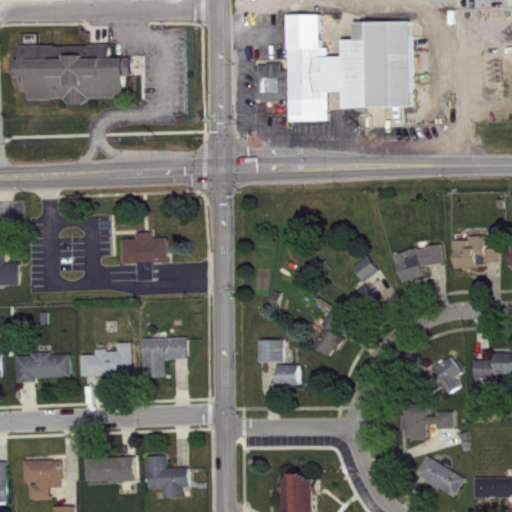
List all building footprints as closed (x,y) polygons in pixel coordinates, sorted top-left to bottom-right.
[(419,116),(418,30),(363,31),(363,48),(350,48),(350,65),(334,65),(334,57),(329,57),(329,23),(296,24),(297,130),(336,130),(335,100),(351,100),(351,116),(419,116)] [(27,55),(28,68),(22,68),(23,86),(27,86),(28,100),(35,100),(36,108),(74,108),(74,109),(132,108),(132,84),(139,84),(138,66),(117,67),(117,53),(27,55)] [(295,108),(294,78),(288,79),(288,72),(263,72),(264,109),(295,108)] [(130,273),(145,272),(146,289),(162,289),(161,271),(176,271),(175,247),(161,247),(160,241),(144,242),(144,248),(130,248),(130,273)] [(462,249),(462,276),(493,276),(493,245),(475,245),(476,249),(462,249)] [(0,293),(27,293),(26,272),(12,272),(12,253),(0,252),(0,293)] [(409,290),(433,285),(431,275),(452,271),(448,252),(403,262),(409,290)] [(506,257),(493,257),(494,271),(507,271),(506,257)] [(386,279),(375,264),(360,276),(372,291),(386,279)] [(355,307),(368,321),(385,307),(372,292),(355,307)] [(339,365),(351,347),(344,342),(355,325),(341,316),(318,352),(339,365)] [(152,347),(152,385),(174,385),(173,368),(197,367),(196,346),(152,347)] [(267,370),(292,370),(291,348),(266,348),(267,370)] [(89,385),(122,384),(122,388),(140,388),(139,351),(125,352),(125,359),(103,359),(103,364),(89,364),(89,385)] [(482,369),(482,389),(503,388),(503,382),(511,382),(511,361),(503,362),(503,369),(482,369)] [(24,363),(24,391),(43,391),(43,387),(78,386),(78,362),(24,363)] [(0,363),(0,390),(10,390),(9,364),(0,363)] [(437,377),(456,404),(468,395),(462,387),(470,381),(457,363),(437,377)] [(308,374),(286,373),(285,394),(307,394),(308,374)] [(412,448),(434,448),(434,433),(443,433),(443,438),(461,437),(461,422),(434,422),(434,413),(411,413),(412,448)] [(196,476),(174,477),(174,465),(155,465),(156,498),(173,498),(173,507),(191,506),(191,496),(197,496),(196,476)] [(462,506),(473,487),(435,465),(423,484),(462,506)] [(93,467),(94,490),(143,489),(143,466),(93,467)] [(37,509),(57,508),(57,497),(69,497),(68,469),(31,470),(32,492),(36,492),(37,509)] [(0,511),(15,511),(14,471),(0,470),(0,511)] [(324,511),(326,489),(315,488),(315,483),(299,482),(299,489),(294,488),(292,511),(324,511)] [(511,486),(483,486),(482,506),(511,506),(511,486)]
